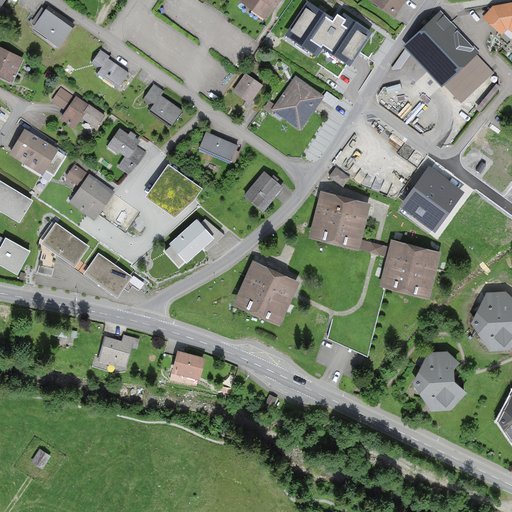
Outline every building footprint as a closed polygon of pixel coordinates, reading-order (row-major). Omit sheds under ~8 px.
[(281,0),(239,0),(237,3),(265,22),(281,0)] [(394,19),(406,0),(368,0),(368,1),(394,19)] [(511,33),(511,3),(493,8),(482,19),(502,36),(506,31),(509,31),(511,33)] [(337,11),(332,6),(308,31),(332,57),(358,32),(353,27),(358,22),(341,6),(337,11)] [(47,11),(33,30),(59,49),(73,31),(47,11)] [(480,54),(441,13),(403,48),(442,89),(444,87),(462,105),(495,74),(477,56),(480,54)] [(0,78),(13,85),(25,60),(0,48),(0,78)] [(110,55),(101,48),(91,62),(99,68),(95,74),(116,89),(129,72),(109,57),(110,55)] [(251,105),(263,86),(246,75),(233,93),(251,105)] [(325,98),(296,77),(272,111),(301,132),(325,98)] [(164,90),(154,83),(142,100),(151,105),(148,111),(170,126),(183,109),(162,94),(164,90)] [(65,109),(60,117),(75,127),(82,118),(96,126),(105,114),(76,94),(75,96),(61,87),(51,100),(65,109)] [(59,147),(24,126),(9,152),(43,173),(44,171),(47,171),(53,162),(60,166),(68,155),(58,149),(59,147)] [(129,132),(120,127),(107,144),(119,152),(120,151),(125,154),(118,165),(129,174),(146,152),(136,145),(140,139),(135,135),(137,133),(131,130),(129,132)] [(238,144),(206,130),(198,148),(230,162),(231,159),(235,161),(239,150),(236,148),(238,144)] [(201,185),(168,161),(146,193),(174,212),(193,196),(201,185)] [(115,191),(75,163),(66,176),(79,185),(69,201),(94,219),(115,191)] [(350,176),(335,166),(328,176),(343,186),(350,176)] [(284,185),(264,169),(244,194),(263,210),(284,185)] [(33,198),(0,178),(0,208),(20,220),(33,198)] [(371,201),(320,188),(309,232),(359,246),(371,201)] [(214,236),(197,217),(170,241),(171,243),(165,249),(179,264),(185,259),(186,260),(214,236)] [(43,240),(59,251),(72,233),(56,221),(43,240)] [(59,251),(74,262),(88,244),(72,233),(59,251)] [(30,248),(5,235),(4,237),(0,234),(0,262),(18,272),(30,248)] [(441,251),(392,238),(380,282),(429,295),(441,251)] [(385,245),(363,240),(360,250),(383,255),(385,245)] [(115,264),(99,252),(87,270),(102,281),(115,264)] [(297,279),(254,260),(236,300),(280,319),(297,279)] [(130,275),(115,264),(102,281),(117,292),(130,275)] [(471,320),(489,349),(510,348),(511,344),(511,293),(507,288),(487,290),(471,320)] [(122,340),(104,335),(97,360),(115,365),(116,363),(126,365),(131,347),(137,348),(140,338),(124,334),(122,340)] [(204,356),(178,349),(172,370),(199,377),(204,356)] [(413,380),(431,409),(451,408),(468,389),(455,377),(454,366),(460,359),(448,349),(428,350),(413,380)] [(511,391),(498,418),(511,440),(511,391)] [(270,394),(266,403),(273,406),(277,397),(270,394)] [(51,454),(41,449),(33,461),(44,467),(51,454)]
